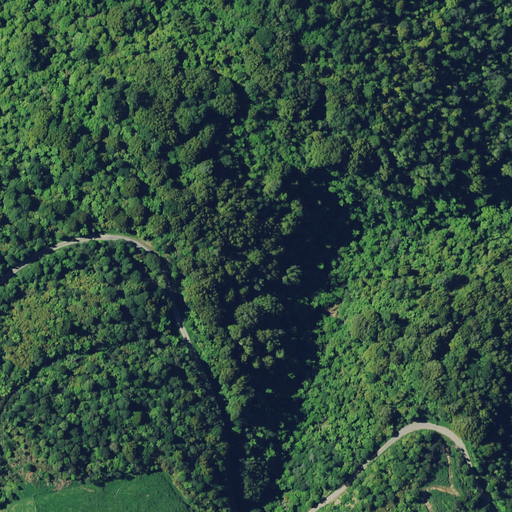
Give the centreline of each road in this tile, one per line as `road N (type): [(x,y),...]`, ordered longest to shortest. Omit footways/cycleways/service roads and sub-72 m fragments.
road 1 (unclassified): [(0,260),(55,231),(97,223),(128,239),(206,410),(228,511)]
road 2 (unclassified): [(296,511),(361,443),(401,422),(442,441),(484,511)]
